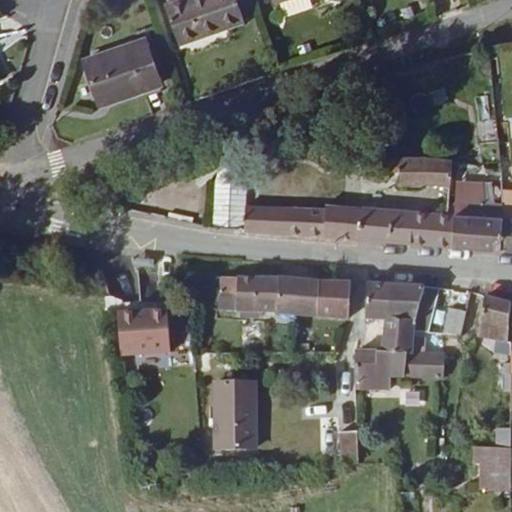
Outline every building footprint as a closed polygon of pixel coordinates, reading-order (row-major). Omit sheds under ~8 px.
[(215,0),(162,0),(147,5),(161,47),(226,24),(215,0)] [(126,43),(64,66),(80,108),(142,84),(126,43)] [(511,50),(490,56),(493,96),(511,91),(511,50)] [(454,174),(400,168),(397,158),(390,160),(392,168),(388,169),(386,183),(400,182),(400,195),(451,202),(454,174)] [(216,229),(244,229),(244,190),(216,190),(216,229)] [(501,212),(502,224),(511,225),(511,196),(500,195),(501,212)] [(451,253),(499,256),(502,224),(498,224),(495,212),(455,210),(454,223),(451,253)] [(245,236),(451,253),(454,223),(448,223),(326,216),(325,220),(247,212),(245,236)] [(511,225),(502,224),(499,256),(511,256),(511,225)] [(190,286),(191,297),(200,297),(200,285),(190,286)] [(278,287),(251,285),(223,285),(222,317),(276,322),(278,287)] [(319,325),(320,290),(278,287),(276,322),(290,323),(319,325)] [(347,327),(348,307),(348,293),(332,291),(320,290),(319,325),(347,327)] [(367,292),(365,327),(386,328),(390,328),(390,294),(367,292)] [(390,328),(415,329),(415,336),(433,339),(439,298),(390,294),(390,328)] [(480,345),(498,346),(497,352),(511,353),(511,348),(510,348),(511,311),(498,307),(485,304),(480,345)] [(168,316),(116,317),(117,361),(170,359),(168,316)] [(451,319),(448,340),(462,343),(466,320),(451,319)] [(386,328),(385,360),(414,362),(415,343),(415,336),(415,329),(390,328),(386,328)] [(426,363),(425,344),(415,343),(414,362),(426,363)] [(359,385),(392,386),(413,387),(414,362),(385,360),(357,360),(358,385),(359,385)] [(414,362),(413,387),(435,388),(436,364),(426,363),(414,362)] [(359,396),(391,397),(392,386),(359,385),(359,396)] [(256,459),(255,392),(217,392),(216,460),(256,459)] [(511,433),(497,433),(496,451),(500,451),(510,451),(511,433)] [(344,437),(345,468),(360,467),(359,436),(344,437)] [(476,464),(500,463),(500,451),(496,451),(475,452),(476,464)]
